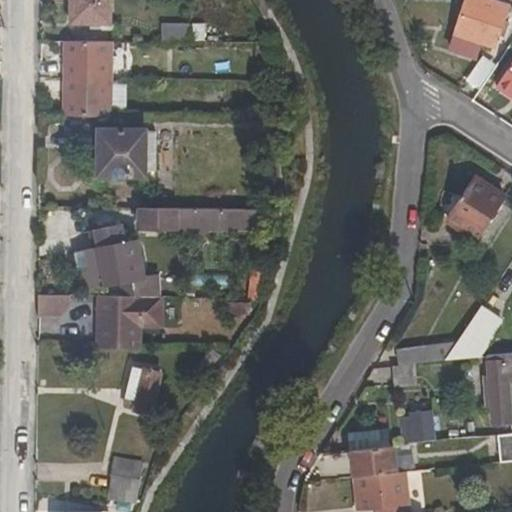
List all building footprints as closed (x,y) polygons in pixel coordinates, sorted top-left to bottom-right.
[(110,25),(110,0),(68,0),(69,25),(110,25)] [(510,5),(494,0),(465,0),(451,48),(477,57),(482,42),(496,47),(510,5)] [(163,24),(164,44),(192,43),(191,23),(163,24)] [(114,41),(68,40),(67,62),(62,62),(61,78),(113,79),(114,41)] [(469,81),(482,89),(498,63),(484,55),(469,81)] [(511,96),(511,65),(498,87),(511,96)] [(113,79),(61,78),(60,94),(66,95),(66,117),(113,117),(113,79)] [(145,179),(145,129),(98,129),(97,178),(145,179)] [(473,179),(447,219),(478,240),(504,200),(473,179)] [(200,209),(139,208),(139,227),(200,228),(200,209)] [(224,209),(200,209),(200,228),(200,232),(224,232),(224,228),(224,209)] [(243,209),(224,209),(224,228),(243,228),(243,209)] [(94,288),(104,287),(146,280),(142,262),(131,263),(123,226),(93,230),(96,246),(87,248),(94,288)] [(105,297),(150,298),(146,280),(104,287),(105,297)] [(39,296),(40,318),(73,317),(73,295),(39,296)] [(95,346),(140,347),(141,328),(162,329),(162,299),(150,298),(105,297),(97,296),(95,346)] [(231,303),(230,315),(253,316),(254,304),(231,303)] [(480,358),(504,326),(504,322),(501,318),(481,306),(457,342),(444,362),(474,359),(480,358)] [(444,362),(457,342),(398,349),(399,367),(417,365),(444,362)] [(210,349),(191,373),(201,381),(220,357),(210,349)] [(511,354),(480,358),(474,359),(474,364),(485,363),(491,428),(511,425),(511,354)] [(362,387),(419,382),(417,365),(399,367),(373,369),(362,387)] [(132,367),(124,399),(133,401),(130,410),(152,415),(162,373),(132,367)] [(130,410),(133,401),(124,399),(122,408),(130,410)] [(433,413),(408,415),(411,444),(435,441),(433,413)] [(396,446),(394,427),(344,432),(345,451),(349,451),(396,446)] [(396,446),(349,451),(352,478),(359,477),(399,473),(396,446)] [(136,504),(141,462),(113,458),(108,500),(136,504)] [(361,507),(374,507),(374,511),(412,511),(408,472),(399,473),(359,477),(361,507)] [(354,508),(361,507),(359,477),(352,478),(354,508)] [(328,511),(331,500),(304,495),(300,511),(328,511)]
